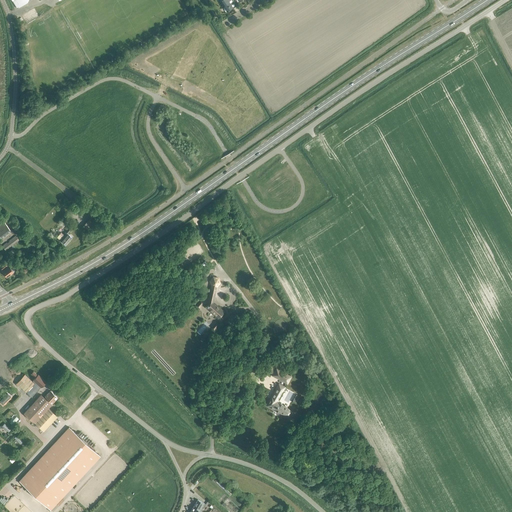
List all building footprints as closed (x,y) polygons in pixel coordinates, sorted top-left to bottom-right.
[(12,0),(17,8),(30,1),(29,0),(12,0)] [(220,0),(227,11),(237,5),(233,0),(220,0)] [(83,226),(90,232),(95,225),(89,219),(83,226)] [(0,224),(0,235),(2,238),(11,231),(4,222),(0,224)] [(59,240),(65,245),(72,237),(67,234),(73,228),(70,225),(63,234),(63,235),(59,240)] [(12,229),(17,236),(21,233),(16,226),(12,229)] [(2,246),(5,250),(19,240),(16,236),(9,241),(10,242),(8,244),(7,243),(2,246)] [(13,268),(11,269),(9,266),(2,271),(7,277),(13,272),(13,271),(15,270),(13,268)] [(215,287),(217,287),(220,283),(218,278),(213,277),(210,280),(212,285),(207,306),(206,307),(218,318),(224,312),(213,303),(214,298),(212,298),(215,287)] [(273,375),(287,382),(290,376),(276,369),(273,375)] [(33,378),(32,380),(25,374),(15,384),(20,388),(21,388),(31,398),(42,387),(33,378)] [(286,414),(289,415),(291,411),(289,409),(284,406),(277,402),(285,387),(279,384),(267,405),(280,412),(281,412),(286,414)] [(45,397),(52,404),(58,398),(51,391),(45,397)] [(2,400),(4,402),(11,395),(9,393),(2,400)] [(35,423),(44,432),(58,416),(49,408),(52,405),(41,395),(25,413),(35,423)] [(101,456),(70,427),(20,481),(51,510),(101,456)] [(190,511),(201,511),(202,511),(202,510),(201,509),(203,506),(204,507),(206,505),(198,500),(190,511)]
